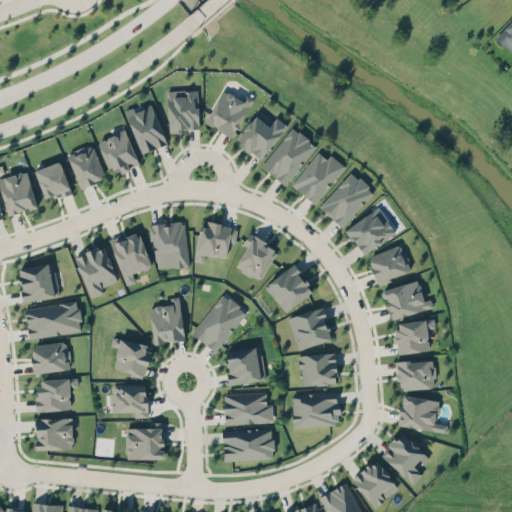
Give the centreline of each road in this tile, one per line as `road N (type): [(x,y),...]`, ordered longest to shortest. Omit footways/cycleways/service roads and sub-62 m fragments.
road 1 (residential): [(0,248),(174,190),(258,205),(308,236),(347,288),(364,341),(368,421)]
road 2 (residential): [(368,421),(312,467),(245,488),(8,469)]
road 3 (tertiary): [(0,130),(97,88),(188,26)]
road 4 (tertiary): [(166,1),(81,59),(0,95)]
road 5 (residential): [(8,469),(0,346)]
